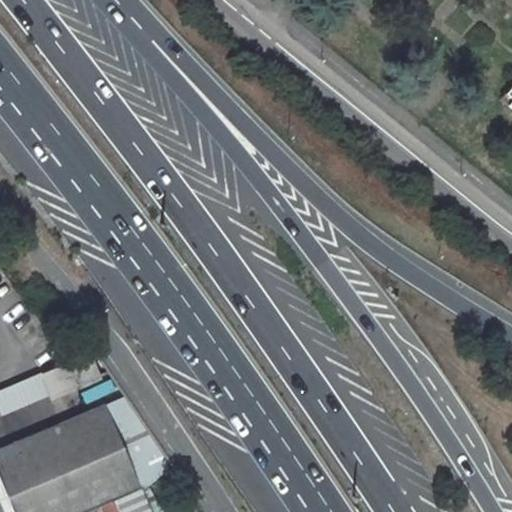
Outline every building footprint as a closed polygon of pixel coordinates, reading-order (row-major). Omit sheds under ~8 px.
[(507,105),(511,100),(504,94),(499,99),(507,105)] [(52,397),(101,376),(87,345),(69,357),(72,361),(42,374),(52,397)] [(0,414),(48,394),(40,375),(0,390),(0,414)] [(178,475),(153,439),(125,397),(0,449),(0,482),(12,511),(88,511),(106,504),(116,500),(141,490),(146,488),(178,475)] [(160,511),(146,488),(141,490),(150,511),(160,511)] [(121,511),(150,511),(141,490),(116,500),(121,511)] [(121,511),(116,500),(106,504),(109,511),(121,511)]
